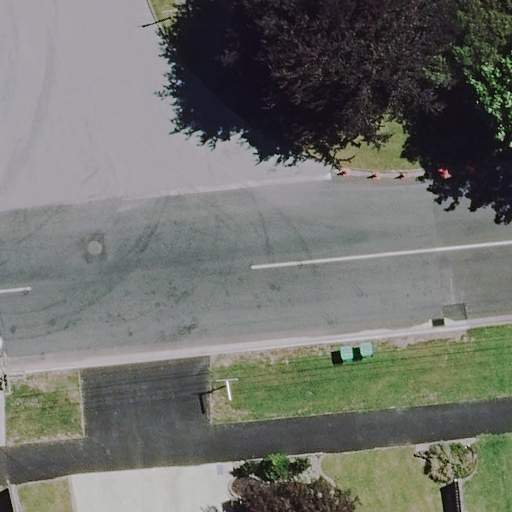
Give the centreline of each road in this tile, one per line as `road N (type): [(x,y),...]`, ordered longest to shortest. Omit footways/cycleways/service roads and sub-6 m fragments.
road 1 (residential): [(511,241),(133,281)]
road 2 (residential): [(64,0),(122,196),(133,281)]
road 3 (residential): [(133,281),(0,294)]
